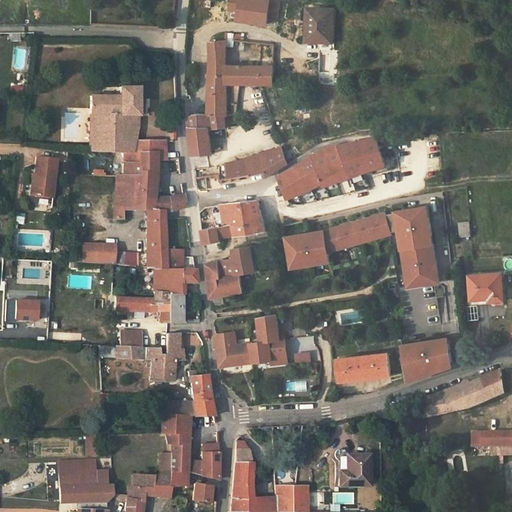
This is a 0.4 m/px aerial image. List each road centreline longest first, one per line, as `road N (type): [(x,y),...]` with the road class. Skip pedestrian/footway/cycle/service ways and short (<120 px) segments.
road 1 (residential): [(224,418),(378,402),(511,354)]
road 2 (residential): [(224,418),(190,202)]
road 3 (residential): [(190,202),(180,94),(184,0)]
road 4 (unknown): [(466,371),(437,200)]
